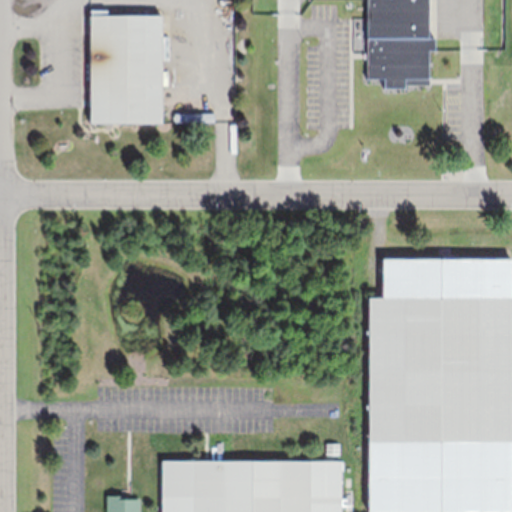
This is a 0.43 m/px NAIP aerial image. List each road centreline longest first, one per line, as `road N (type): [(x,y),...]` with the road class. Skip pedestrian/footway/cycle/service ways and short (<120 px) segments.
road 1 (residential): [(12,511),(12,0)]
road 2 (residential): [(511,198),(14,204)]
